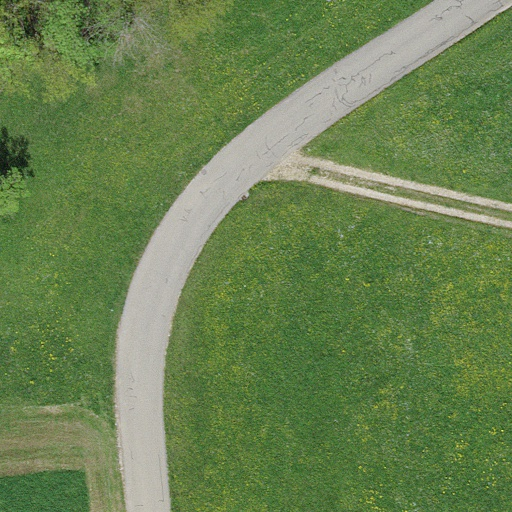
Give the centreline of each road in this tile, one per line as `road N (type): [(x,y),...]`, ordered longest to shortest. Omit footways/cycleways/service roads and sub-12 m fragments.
road 1 (unclassified): [(493,0),(251,168),(198,216),(171,264),(156,316),(147,453),(153,511)]
road 2 (track): [(511,224),(251,168)]
